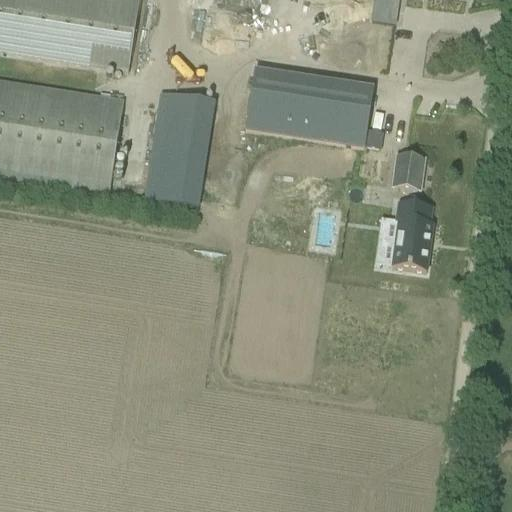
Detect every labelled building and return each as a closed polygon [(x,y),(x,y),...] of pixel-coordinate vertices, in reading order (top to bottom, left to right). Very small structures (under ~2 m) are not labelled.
[(0,0),(0,184),(107,201),(122,104),(0,85),(0,59),(127,79),(139,0),(0,0)] [(204,0),(203,49),(225,50),(226,0),(204,0)] [(396,15),(398,1),(391,0),(373,0),(371,11),(396,15)] [(254,79),(244,138),(363,156),(373,97),(254,79)] [(144,190),(141,205),(182,212),(198,104),(157,98),(144,190)] [(394,159),(389,192),(418,196),(423,164),(394,159)] [(391,272),(391,273),(425,277),(431,230),(428,229),(430,213),(397,208),(395,226),(395,227),(397,227),(391,272)]
